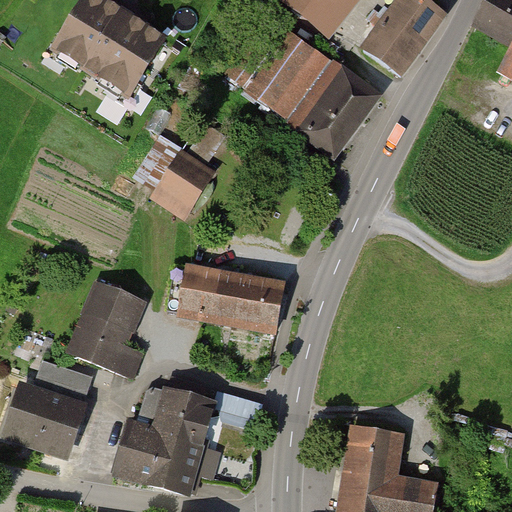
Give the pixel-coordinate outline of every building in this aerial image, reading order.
[(165,50),(85,0),(77,0),(42,56),(127,109),(165,50)] [(347,0),(281,0),(322,32),(347,0)] [(448,19),(421,0),(398,0),(362,50),(404,80),(448,19)] [(511,0),(502,0),(480,39),(511,56),(511,0)] [(378,101),(288,33),(277,47),(260,35),(227,80),(334,160),(378,101)] [(511,57),(499,80),(511,87),(511,57)] [(213,176),(182,156),(157,195),(187,215),(213,176)] [(285,289),(189,271),(180,317),(276,335),(285,289)] [(141,304),(100,289),(71,356),(132,380),(141,357),(123,349),(141,304)] [(57,385),(37,379),(16,443),(66,460),(83,409),(53,400),(57,385)] [(173,381),(169,394),(154,390),(146,394),(140,417),(151,420),(148,432),(131,428),(118,476),(188,496),(213,408),(197,403),(201,389),(173,381)] [(404,440),(349,431),(336,511),(431,511),(435,492),(397,486),(404,440)]
